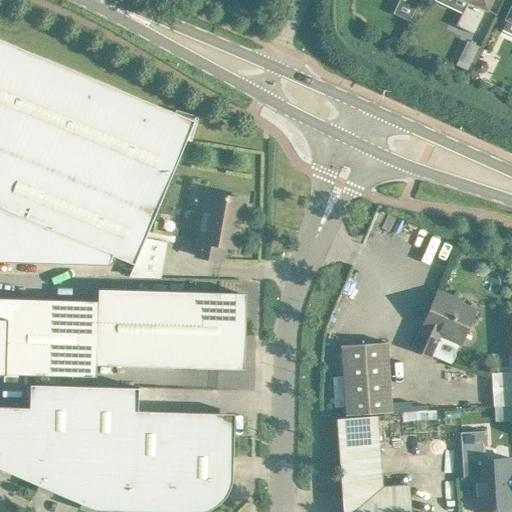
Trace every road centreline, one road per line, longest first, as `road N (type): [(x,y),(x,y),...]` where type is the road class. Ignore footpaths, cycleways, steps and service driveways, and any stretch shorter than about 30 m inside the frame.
road 1 (unclassified): [(282,511),(286,340),(298,283),(357,139)]
road 2 (secondary): [(373,108),(160,19),(101,3)]
road 3 (secondary): [(101,3),(153,41),(357,139)]
road 4 (secondary): [(357,139),(511,201)]
road 5 (secondary): [(511,170),(373,108)]
